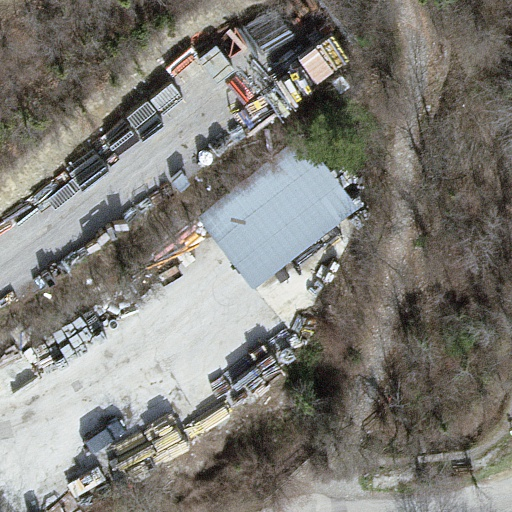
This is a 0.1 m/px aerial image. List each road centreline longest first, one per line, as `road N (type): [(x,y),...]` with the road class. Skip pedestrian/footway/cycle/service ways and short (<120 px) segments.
road 1 (track): [(406,0),(404,179),(368,395),(341,455)]
road 2 (track): [(511,494),(381,511)]
